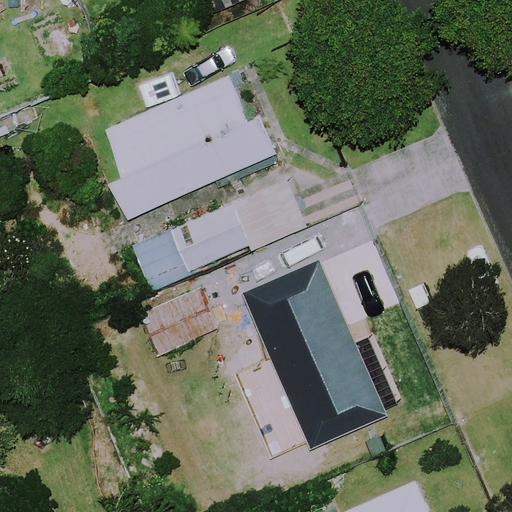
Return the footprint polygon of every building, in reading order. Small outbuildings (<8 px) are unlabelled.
[(192,0),(200,18),(244,0),(192,0)] [(275,153),(240,72),(112,128),(131,169),(118,175),(135,214),(275,153)] [(257,241),(239,200),(174,229),(191,269),(257,241)] [(248,290),(266,328),(248,336),(262,365),(234,378),(272,460),(297,449),(304,464),(336,449),(330,436),(388,409),(317,258),(248,290)] [(434,511),(420,479),(343,511),(434,511)]
